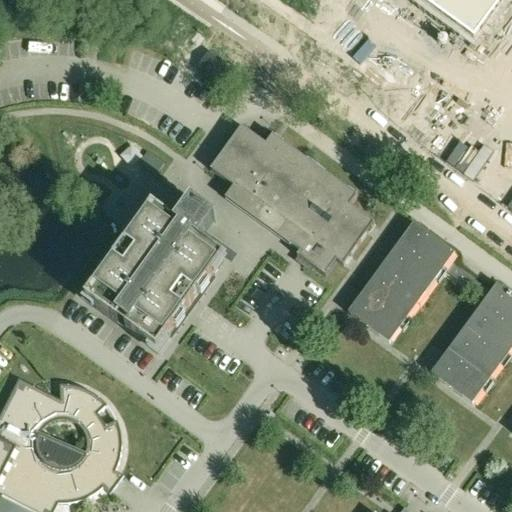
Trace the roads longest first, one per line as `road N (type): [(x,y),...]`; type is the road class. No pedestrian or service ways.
road 1 (residential): [(511,282),(253,92),(180,185),(262,243)]
road 2 (residential): [(221,443),(47,319),(23,312),(0,324)]
road 3 (track): [(267,0),(388,89),(363,127)]
road 4 (residential): [(469,511),(363,434)]
